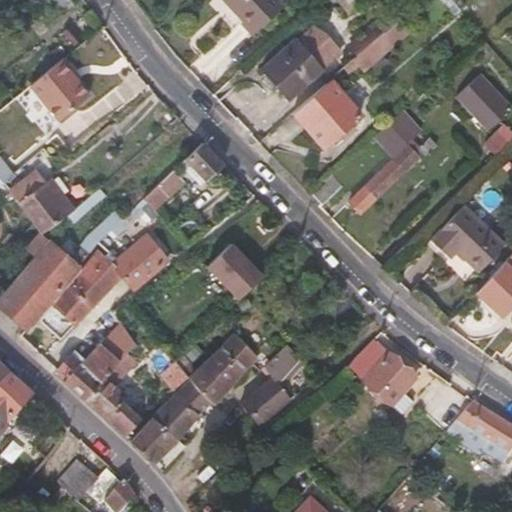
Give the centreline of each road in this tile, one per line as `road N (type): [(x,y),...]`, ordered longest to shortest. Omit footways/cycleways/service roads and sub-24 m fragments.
road 1 (residential): [(511,406),(374,297),(159,69),(110,0)]
road 2 (residential): [(162,511),(144,484),(0,354)]
